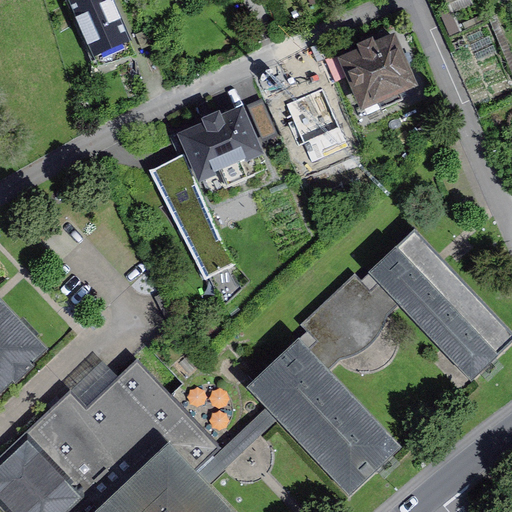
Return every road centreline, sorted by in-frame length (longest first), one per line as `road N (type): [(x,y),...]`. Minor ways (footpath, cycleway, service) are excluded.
road 1 (residential): [(404,0),(172,100),(0,194)]
road 2 (residential): [(413,0),(511,230)]
road 3 (tertiary): [(413,511),(511,431)]
